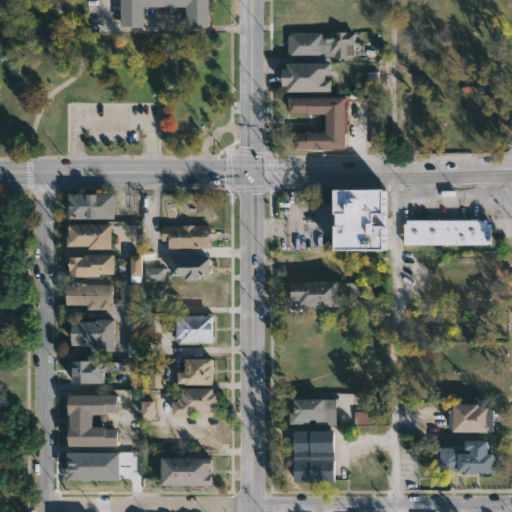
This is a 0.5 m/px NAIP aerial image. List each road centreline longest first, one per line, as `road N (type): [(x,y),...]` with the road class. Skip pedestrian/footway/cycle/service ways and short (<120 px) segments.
road 1 (tertiary): [(251,0),(251,506)]
road 2 (tertiary): [(42,172),(511,166)]
road 3 (residential): [(45,511),(42,172)]
road 4 (residential): [(251,506),(511,505)]
road 5 (residential): [(46,506),(251,506)]
